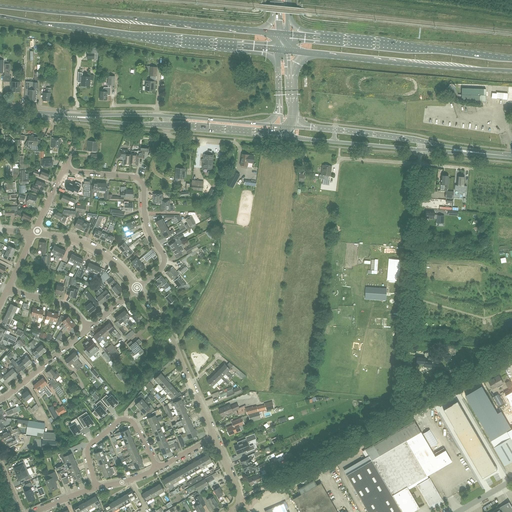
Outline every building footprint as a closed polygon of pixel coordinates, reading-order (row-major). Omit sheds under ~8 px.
[(155,81),(156,76),(156,67),(150,67),(149,76),(150,76),(150,80),(146,80),(145,91),(155,91),(156,81),(155,81)] [(33,84),(33,81),(33,80),(33,76),(30,76),(30,85),(28,85),(29,78),(28,78),(29,71),(25,71),(25,77),(23,77),(23,81),(22,81),(22,85),(25,85),(25,90),(28,90),(28,100),(29,101),(30,101),(31,100),(32,100),(33,84)] [(83,73),(78,73),(78,82),(81,83),(81,87),(86,87),(86,86),(89,86),(89,80),(93,80),(93,75),(89,75),(89,77),(82,76),(83,73)] [(114,85),(115,76),(108,76),(108,85),(108,87),(104,87),(104,88),(102,91),(100,91),(99,99),(107,100),(107,95),(110,95),(111,88),(110,88),(110,85),(114,85)] [(47,84),(46,86),(51,86),(51,78),(48,77),(48,79),(47,79),(47,81),(44,81),(44,80),(41,80),(41,85),(44,86),(44,84),(44,83),(47,84)] [(20,92),(20,82),(11,82),(11,91),(20,92)] [(50,101),(51,88),(47,88),(46,93),(43,92),(43,101),(50,101)] [(482,102),(486,102),(486,100),(486,96),(486,89),(462,88),(461,97),(461,100),(461,101),(473,101),(480,101),(480,102),(482,102)] [(29,139),(27,142),(28,142),(28,145),(32,145),(32,148),(36,151),(36,154),(39,154),(39,147),(38,146),(41,141),(37,140),(37,139),(38,137),(35,136),(33,135),(32,136),(29,136),(29,139)] [(58,148),(60,148),(61,139),(52,138),(51,147),(53,147),(53,152),(58,153),(58,148)] [(96,151),(97,142),(88,141),(88,151),(96,151)] [(139,166),(139,158),(144,159),(145,152),(149,152),(149,147),(141,147),(141,151),(138,151),(131,151),(131,155),(130,158),(130,163),(133,164),(133,165),(139,166)] [(128,164),(130,165),(130,163),(130,158),(131,155),(128,154),(128,150),(122,149),(122,151),(120,151),(116,159),(121,159),(121,160),(123,160),(123,165),(128,166),(128,164)] [(99,159),(99,155),(91,154),(91,159),(96,159),(95,163),(98,163),(99,159)] [(211,156),(211,154),(207,154),(206,155),(204,155),(203,169),(212,170),(213,156),(211,156)] [(242,154),(241,165),(242,165),(242,168),(247,169),(247,166),(248,163),(253,163),(254,156),(249,156),(249,155),(242,154)] [(53,166),(52,159),(42,160),(43,167),(53,166)] [(330,176),(332,166),(322,165),(321,175),(324,175),(323,185),(329,185),(330,180),(328,180),(329,176),(330,176)] [(176,168),(175,178),(184,178),(184,177),(186,177),(187,171),(185,171),(185,169),(176,168)] [(25,179),(25,172),(25,170),(20,170),(20,175),(20,179),(20,184),(29,184),(29,179),(25,179)] [(41,173),(34,170),(33,174),(47,180),(49,174),(42,171),(41,173)] [(240,175),(233,171),(226,184),(233,188),(240,175)] [(454,197),(454,192),(447,191),(448,176),(442,176),(440,191),(446,191),(445,197),(453,198),(453,197),(454,197)] [(454,191),(454,192),(454,197),(466,198),(467,189),(463,189),(464,177),(458,177),(457,185),(459,185),(459,192),(454,191)] [(43,190),(45,184),(37,180),(35,185),(33,185),(31,189),(38,192),(39,189),(43,190)] [(16,192),(15,182),(4,183),(5,190),(12,189),(13,192),(16,192)] [(69,183),(66,189),(70,191),(69,193),(76,195),(81,184),(76,182),(74,185),(69,183)] [(108,194),(109,188),(106,188),(107,183),(100,183),(99,190),(99,193),(102,193),(102,191),(105,191),(104,200),(108,201),(108,194)] [(121,192),(121,196),(125,196),(125,197),(133,197),(133,191),(126,190),(126,187),(121,187),(121,192)] [(208,197),(212,200),(216,191),(212,189),(208,197)] [(35,205),(37,197),(29,194),(26,202),(35,205)] [(75,204),(76,200),(71,198),(63,194),(60,200),(68,204),(69,201),(75,204)] [(160,200),(163,200),(163,194),(153,194),(153,203),(160,203),(160,200)] [(160,200),(160,203),(160,211),(169,212),(170,200),(163,200),(160,200)] [(121,202),(120,209),(125,209),(125,210),(132,211),(133,204),(128,204),(128,202),(121,202)] [(77,212),(80,212),(85,213),(86,206),(76,204),(75,211),(77,212)] [(6,215),(6,216),(10,216),(14,216),(16,217),(16,216),(21,218),(21,219),(29,222),(32,216),(24,213),(23,215),(20,214),(23,210),(18,210),(9,210),(6,210),(6,215)] [(125,212),(113,210),(112,216),(118,217),(124,218),(125,212)] [(56,212),(55,212),(54,214),(55,214),(53,217),(61,220),(62,218),(66,220),(68,216),(63,213),(62,214),(56,211),(56,212)] [(444,216),(437,216),(437,215),(434,215),(434,212),(426,211),(425,218),(437,219),(437,223),(443,223),(444,216)] [(94,225),(96,219),(98,215),(88,213),(87,215),(92,218),(90,223),(94,225)] [(98,229),(104,216),(99,216),(94,227),(98,229)] [(190,227),(196,224),(192,216),(185,219),(190,227)] [(158,227),(165,224),(161,218),(155,222),(158,227)] [(80,230),(84,222),(78,219),(75,227),(80,230)] [(85,219),(84,222),(80,230),(86,232),(90,224),(88,224),(89,221),(85,219)] [(121,240),(127,237),(127,236),(134,233),(133,231),(138,229),(135,221),(126,224),(127,226),(123,228),(125,234),(119,236),(121,240)] [(162,233),(168,229),(166,226),(169,225),(167,222),(165,224),(158,227),(162,233)] [(108,235),(110,230),(112,225),(110,225),(108,229),(107,229),(107,231),(103,229),(102,232),(99,239),(105,241),(108,235)] [(177,235),(186,230),(183,225),(179,227),(180,229),(175,232),(177,235)] [(99,239),(102,232),(96,229),(93,236),(99,239)] [(168,229),(162,233),(165,238),(174,233),(173,230),(169,232),(168,229)] [(133,240),(135,239),(135,238),(141,236),(139,232),(131,235),(133,240)] [(111,244),(114,237),(108,235),(105,241),(111,244)] [(134,247),(142,240),(140,238),(132,244),(134,247)] [(179,239),(175,241),(169,245),(172,250),(181,245),(182,244),(179,239)] [(123,252),(128,247),(132,244),(130,243),(127,246),(124,242),(118,247),(123,252)] [(185,249),(187,252),(198,247),(196,244),(185,249)] [(6,251),(13,255),(16,249),(9,245),(6,251)] [(181,252),(184,250),(181,245),(172,250),(177,258),(183,255),(181,252)] [(55,257),(60,248),(54,246),(51,252),(54,254),(53,256),(55,257)] [(128,247),(123,252),(122,253),(124,256),(125,255),(127,257),(133,253),(128,247)] [(60,248),(55,257),(54,260),(57,261),(60,256),(62,258),(65,251),(60,248)] [(13,255),(6,251),(2,250),(1,253),(5,255),(3,258),(10,261),(13,255)] [(144,259),(150,255),(148,252),(142,257),(143,257),(139,260),(136,257),(131,262),(135,267),(141,262),(144,259)] [(74,263),(77,257),(72,254),(68,261),(74,263)] [(77,257),(74,263),(73,266),(76,268),(77,265),(80,266),(83,260),(77,257)] [(95,265),(92,264),(93,263),(90,262),(90,263),(89,263),(86,269),(89,271),(88,274),(90,275),(92,272),(95,265)] [(141,262),(135,267),(139,272),(145,267),(141,262)] [(101,276),(105,271),(104,271),(103,273),(105,270),(95,265),(92,272),(90,275),(93,277),(95,273),(98,275),(97,277),(99,278),(101,276)] [(173,279),(175,281),(174,282),(180,289),(186,284),(180,276),(179,277),(178,275),(172,267),(165,273),(172,280),(173,279)] [(110,277),(105,272),(100,278),(103,282),(110,277)] [(169,286),(166,282),(161,276),(156,280),(158,282),(155,284),(159,288),(161,286),(164,289),(166,291),(171,288),(169,286)] [(112,279),(111,277),(106,281),(108,283),(110,285),(112,284),(114,286),(112,288),(117,294),(122,290),(112,279)] [(102,288),(105,285),(99,278),(98,280),(96,281),(102,288)] [(79,290),(80,286),(73,284),(71,288),(68,296),(76,298),(78,290),(79,290)] [(62,295),(64,287),(57,285),(55,293),(62,295)] [(366,287),(365,299),(385,300),(386,294),(386,288),(366,287)] [(98,290),(101,294),(106,300),(111,296),(106,290),(104,292),(101,288),(98,290)] [(94,298),(86,289),(84,293),(90,301),(94,298)] [(101,304),(106,300),(101,294),(96,298),(101,304)] [(170,304),(175,300),(169,294),(165,298),(170,304)] [(90,314),(93,312),(93,311),(96,308),(91,302),(85,307),(88,310),(87,311),(90,314)] [(15,313),(18,307),(11,304),(8,310),(15,313)] [(38,309),(35,320),(38,321),(39,317),(42,318),(44,311),(38,309)] [(5,316),(12,319),(15,313),(8,310),(7,313),(5,316)] [(127,323),(131,327),(134,325),(129,319),(128,319),(127,318),(130,316),(125,310),(120,314),(127,323)] [(50,324),(53,313),(48,312),(45,323),(50,324)] [(53,313),(50,324),(52,325),(53,321),(56,322),(58,315),(53,313)] [(125,324),(127,323),(120,314),(115,318),(120,324),(122,322),(125,325),(125,324)] [(15,321),(12,319),(5,316),(2,322),(10,326),(10,325),(12,326),(15,321)] [(68,317),(62,322),(64,324),(61,327),(63,328),(71,321),(68,317)] [(71,321),(63,328),(64,330),(67,328),(69,330),(75,326),(71,321)] [(115,334),(117,332),(109,323),(105,327),(110,334),(112,332),(115,334)] [(15,342),(17,338),(6,333),(7,330),(0,327),(0,328),(0,327),(0,334),(9,339),(11,340),(15,342)] [(111,338),(112,336),(110,334),(105,327),(100,331),(105,337),(108,335),(111,338)] [(17,329),(15,334),(21,337),(23,333),(24,332),(17,329)] [(100,331),(95,335),(100,341),(103,339),(105,342),(108,340),(105,337),(100,331)] [(8,342),(9,339),(0,334),(0,342),(1,343),(2,342),(3,340),(8,342)] [(90,358),(99,350),(90,339),(83,345),(87,350),(84,352),(90,358)] [(139,345),(142,342),(139,339),(133,344),(131,341),(127,345),(133,351),(130,353),(133,356),(138,352),(140,355),(144,351),(139,345)] [(37,349),(34,345),(33,345),(31,342),(28,344),(34,351),(32,353),(37,358),(41,354),(37,349)] [(37,349),(41,354),(46,350),(41,345),(37,349)] [(104,347),(102,349),(105,352),(108,356),(111,354),(109,351),(106,348),(106,349),(104,347)] [(111,360),(118,355),(120,354),(116,350),(111,354),(108,356),(111,360)] [(75,361),(80,368),(83,366),(77,359),(79,357),(74,352),(70,356),(75,361)] [(108,356),(105,352),(102,355),(108,363),(111,360),(108,356)] [(202,353),(197,356),(198,358),(193,360),(195,365),(200,363),(202,367),(208,365),(202,353)] [(417,357),(416,364),(424,365),(424,367),(431,368),(432,361),(437,362),(437,355),(430,354),(429,361),(427,361),(425,360),(425,358),(417,357)] [(12,378),(18,374),(15,371),(17,369),(16,367),(16,368),(10,361),(7,357),(6,355),(1,361),(4,362),(5,361),(6,360),(9,365),(10,366),(9,368),(11,370),(8,373),(12,378)] [(19,357),(27,366),(32,362),(27,356),(22,360),(19,357)] [(78,370),(80,368),(75,361),(70,356),(65,360),(70,366),(72,364),(78,370)] [(27,366),(19,357),(17,358),(18,360),(15,362),(14,361),(13,359),(10,361),(16,368),(16,367),(18,366),(22,371),(27,366)] [(220,368),(225,373),(230,379),(232,376),(227,371),(229,369),(225,364),(220,368)] [(243,379),(246,376),(233,365),(231,367),(237,373),(237,374),(243,379)] [(0,371),(0,379),(3,377),(7,383),(12,378),(8,373),(4,368),(1,370),(2,371),(0,371)] [(64,392),(57,384),(58,383),(55,380),(60,376),(57,371),(55,372),(52,368),(47,373),(52,379),(49,382),(54,389),(57,393),(56,393),(59,396),(64,392)] [(216,372),(221,378),(228,385),(230,383),(226,379),(222,376),(225,373),(220,368),(216,372)] [(159,383),(165,377),(160,372),(154,378),(159,383)] [(211,377),(216,382),(221,378),(216,372),(214,374),(213,374),(211,376),(211,377)] [(493,389),(504,383),(500,376),(489,382),(493,389)] [(163,388),(169,382),(165,377),(159,383),(163,388)] [(212,386),(216,382),(211,377),(207,381),(212,386)] [(52,393),(47,388),(45,385),(47,384),(43,378),(39,382),(45,393),(49,397),(51,395),(52,393)] [(45,393),(39,382),(33,386),(38,392),(40,390),(42,392),(43,394),(45,393)] [(167,393),(174,387),(169,382),(163,388),(167,393)] [(471,393),(465,396),(492,441),(508,431),(498,413),(482,386),(471,393)] [(167,393),(173,399),(178,397),(175,394),(178,392),(174,387),(167,393)] [(233,392),(226,395),(226,396),(227,398),(241,392),(240,389),(238,387),(233,390),(234,392),(233,392)] [(226,395),(233,392),(232,390),(228,392),(226,389),(224,390),(225,393),(219,395),(220,398),(226,396),(226,395)] [(27,391),(22,395),(27,401),(29,403),(32,401),(32,400),(34,399),(32,397),(32,396),(27,391)] [(116,404),(117,403),(110,394),(108,397),(106,395),(102,399),(106,404),(108,402),(113,407),(114,408),(117,405),(116,404)] [(149,398),(152,395),(151,394),(148,397),(144,401),(142,398),(144,396),(141,394),(136,398),(139,401),(135,404),(140,409),(146,403),(151,399),(149,398)] [(499,406),(503,403),(499,394),(494,397),(499,406)] [(182,402),(181,398),(176,400),(175,399),(170,402),(172,406),(175,405),(176,408),(183,405),(185,404),(184,401),(182,402)] [(95,410),(92,413),(96,418),(99,415),(101,417),(103,416),(104,416),(106,414),(106,413),(101,408),(104,405),(100,401),(95,405),(97,406),(94,408),(95,410)] [(266,410),(274,408),(272,401),(264,404),(266,410)] [(443,410),(483,478),(498,470),(458,401),(443,410)] [(146,403),(140,409),(144,414),(148,411),(150,414),(155,410),(153,407),(150,409),(150,408),(146,403)] [(227,416),(233,413),(233,412),(240,409),(237,403),(230,406),(230,405),(219,410),(222,417),(226,414),(227,416)] [(56,410),(59,416),(67,412),(63,405),(56,410)] [(178,414),(187,410),(187,409),(186,408),(185,409),(183,405),(176,408),(178,414)] [(21,411),(19,406),(11,409),(6,412),(8,416),(13,413),(13,414),(21,411)] [(248,415),(259,412),(258,412),(257,406),(245,408),(247,415),(248,415)] [(58,417),(54,409),(50,412),(54,419),(58,417)] [(181,420),(189,417),(186,411),(187,411),(187,410),(178,414),(181,420)] [(150,424),(162,419),(162,417),(157,419),(156,416),(157,415),(156,411),(150,415),(151,416),(148,418),(150,424)] [(93,424),(87,413),(86,412),(78,417),(81,422),(84,421),(88,427),(89,427),(92,425),(91,425),(93,424)] [(259,412),(248,415),(250,421),(261,418),(259,412)] [(183,426),(191,423),(192,422),(191,419),(190,420),(189,417),(181,420),(181,421),(178,422),(179,425),(182,423),(183,426)] [(230,435),(241,430),(239,426),(244,424),(241,418),(232,422),(233,425),(227,428),(230,435)] [(76,426),(79,424),(76,419),(71,422),(72,424),(69,425),(75,435),(77,434),(77,435),(80,433),(80,432),(76,426)] [(153,430),(160,427),(158,422),(163,420),(162,419),(150,424),(153,430)] [(23,420),(22,424),(28,424),(26,434),(43,437),(43,439),(46,439),(46,433),(43,432),(45,423),(23,420)] [(412,511),(419,508),(407,487),(417,481),(419,484),(428,478),(427,476),(452,462),(445,451),(444,448),(433,454),(420,432),(414,420),(365,449),(371,460),(346,475),(367,511),(412,511)] [(186,432),(194,429),(191,423),(183,426),(186,432)] [(155,436),(163,433),(160,427),(153,430),(155,436)] [(8,431),(1,435),(3,439),(20,431),(18,428),(14,430),(14,429),(13,430),(9,432),(9,431),(8,431)] [(123,438),(131,435),(128,429),(120,432),(114,434),(114,436),(115,437),(118,436),(121,435),(123,438)] [(188,438),(196,435),(198,434),(196,431),(195,432),(194,429),(186,432),(181,435),(182,438),(187,435),(188,438)] [(511,429),(508,431),(492,441),(491,441),(505,465),(511,461),(511,429)] [(20,431),(3,439),(5,443),(7,441),(10,447),(20,442),(17,435),(21,434),(20,431)] [(158,442),(165,439),(163,433),(155,436),(158,442)] [(125,444),(133,441),(131,435),(123,438),(125,444)] [(181,447),(185,445),(180,435),(177,436),(178,439),(181,447)] [(160,448),(171,443),(170,441),(167,442),(165,439),(158,442),(160,448)] [(237,454),(246,450),(247,452),(255,449),(253,445),(250,446),(248,442),(247,439),(238,443),(238,445),(234,446),(237,454)] [(128,450),(136,447),(133,441),(125,444),(126,444),(120,447),(120,448),(126,445),(128,450)] [(171,443),(160,448),(163,454),(167,452),(168,453),(172,452),(172,451),(171,448),(175,446),(176,449),(180,447),(177,441),(173,443),(173,442),(171,443)] [(105,456),(111,453),(111,454),(115,453),(112,446),(108,447),(110,451),(107,453),(106,452),(104,453),(102,450),(102,449),(104,447),(101,443),(98,446),(99,447),(96,449),(97,452),(94,453),(97,459),(105,456)] [(131,456),(138,453),(136,447),(128,450),(126,451),(127,453),(129,452),(131,456)] [(63,464),(74,459),(71,453),(68,454),(67,451),(59,455),(60,458),(61,458),(63,464)] [(133,462),(141,459),(138,453),(131,456),(124,459),(125,461),(129,461),(132,459),(133,462)] [(202,457),(206,464),(212,461),(208,454),(202,457)] [(100,465),(108,462),(105,456),(97,459),(100,465)] [(206,465),(206,464),(202,457),(196,460),(200,468),(202,471),(208,468),(206,465)] [(243,468),(252,464),(251,460),(250,458),(241,462),(242,464),(243,468)] [(69,468),(77,465),(74,459),(63,464),(65,466),(68,465),(69,468)] [(141,459),(133,462),(129,464),(127,465),(123,466),(126,473),(130,471),(128,467),(130,466),(134,465),(136,468),(143,465),(141,459)] [(195,471),(200,468),(196,460),(191,464),(195,471)] [(16,474),(27,469),(23,461),(18,464),(19,466),(14,469),(16,474)] [(102,471),(110,468),(108,462),(100,465),(102,471)] [(189,474),(195,471),(191,464),(185,467),(189,474)] [(252,464),(243,468),(245,471),(246,473),(254,469),(257,468),(256,465),(253,466),(252,464)] [(71,474),(79,471),(77,465),(69,468),(67,469),(68,471),(70,470),(71,474)] [(189,474),(185,467),(184,466),(181,468),(181,469),(179,470),(183,477),(184,477),(185,480),(187,479),(186,476),(189,474)] [(266,466),(261,469),(256,472),(257,475),(248,479),(251,485),(261,481),(259,476),(266,472),(264,467),(266,466)] [(110,468),(102,471),(105,478),(115,473),(115,472),(113,467),(110,468)] [(31,478),(27,469),(16,474),(19,479),(24,477),(26,481),(31,478)] [(178,481),(183,477),(179,470),(174,473),(178,481)] [(298,489),(301,495),(293,499),(300,511),(305,511),(329,498),(343,490),(332,470),(298,489)] [(79,471),(71,474),(66,476),(67,479),(69,479),(73,477),(74,480),(82,477),(79,471)] [(50,491),(58,488),(55,481),(58,480),(55,472),(48,475),(49,479),(45,481),(50,491)] [(172,484),(178,481),(174,473),(168,477),(172,484)] [(214,478),(216,477),(218,476),(216,473),(212,475),(205,478),(208,483),(215,479),(214,478)] [(168,486),(172,484),(168,477),(162,480),(166,487),(165,488),(167,490),(170,489),(168,486)] [(208,483),(205,478),(205,479),(194,485),(196,487),(198,491),(203,488),(208,485),(208,483)] [(428,478),(419,484),(417,485),(421,492),(431,509),(443,502),(433,485),(430,478),(428,479),(428,478)] [(23,489),(29,501),(35,498),(30,487),(32,486),(30,482),(25,485),(26,488),(23,489)] [(154,487),(158,494),(164,491),(160,484),(154,487)] [(153,498),(153,497),(158,494),(154,487),(149,490),(153,498)] [(217,488),(216,487),(213,488),(218,497),(223,494),(219,487),(217,488)] [(155,501),(153,497),(153,498),(149,490),(143,494),(147,501),(145,502),(147,505),(155,501)] [(133,506),(135,504),(133,500),(138,497),(135,493),(133,494),(132,491),(126,494),(130,502),(133,506)] [(125,505),(130,502),(126,494),(120,498),(125,505)] [(197,511),(205,511),(202,507),(205,505),(199,495),(194,498),(198,505),(194,507),(197,511)] [(90,499),(95,508),(98,507),(97,505),(100,503),(96,496),(90,499)] [(212,509),(218,505),(213,496),(207,500),(212,509)] [(119,508),(125,505),(120,498),(115,501),(119,508)] [(337,511),(329,498),(305,511),(337,511)] [(95,509),(95,508),(90,499),(84,503),(89,510),(94,507),(95,509)] [(113,511),(119,508),(115,501),(109,504),(112,509),(113,511)] [(511,511),(511,506),(509,502),(494,511),(492,511),(511,511)] [(85,511),(89,510),(84,503),(79,506),(82,511),(85,511)] [(112,509),(109,504),(108,503),(105,505),(106,506),(103,507),(106,511),(112,511),(113,511),(112,509)] [(287,511),(283,503),(265,511),(264,511),(287,511)]
